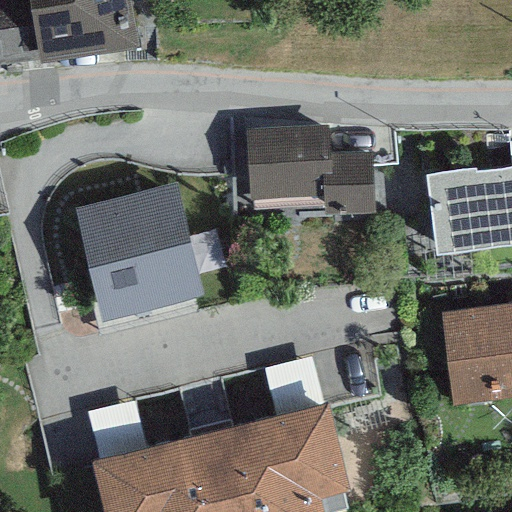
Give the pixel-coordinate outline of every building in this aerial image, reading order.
[(0,0),(0,55),(40,49),(31,0),(0,0)] [(132,0),(31,0),(40,49),(139,35),(132,0)] [(329,121),(244,125),(247,191),(252,191),(253,215),(331,212),(330,205),(374,202),(371,145),(331,147),(329,121)] [(511,158),(475,164),(474,160),(426,166),(436,244),(511,234),(511,158)] [(179,177),(74,201),(99,310),(204,286),(179,177)] [(511,295),(440,304),(450,395),(511,387),(511,295)] [(327,393),(90,450),(105,511),(325,511),(317,480),(347,473),(327,393)]
